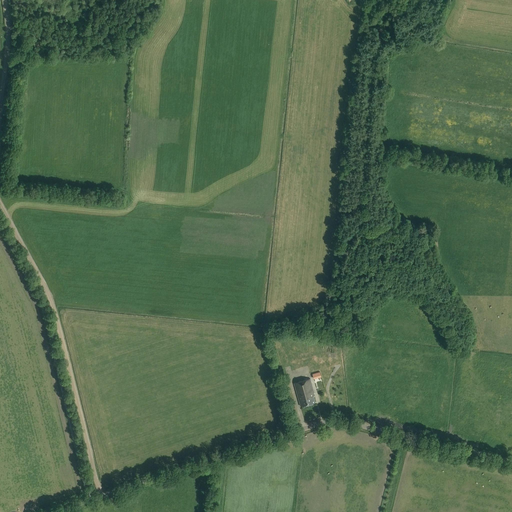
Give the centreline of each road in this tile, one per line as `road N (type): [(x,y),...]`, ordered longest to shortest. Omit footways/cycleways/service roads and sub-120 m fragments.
road 1 (tertiary): [(511,463),(331,420),(59,511)]
road 2 (track): [(101,496),(52,303),(0,202)]
road 3 (track): [(0,120),(4,0)]
